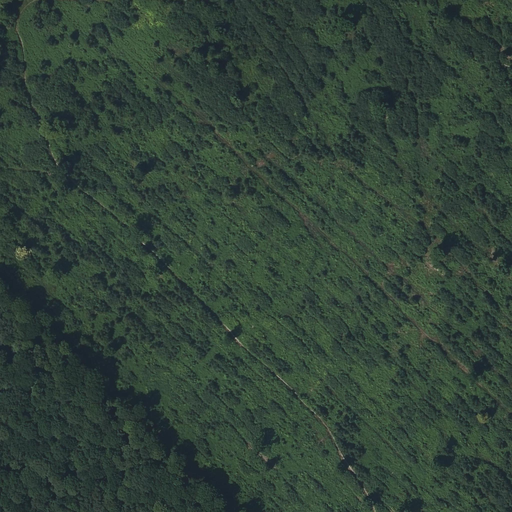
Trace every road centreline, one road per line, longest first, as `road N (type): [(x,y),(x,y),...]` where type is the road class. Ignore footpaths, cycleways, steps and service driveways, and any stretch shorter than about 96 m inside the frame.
road 1 (track): [(385,511),(321,416),(59,169)]
road 2 (track): [(59,169),(29,98),(17,24),(38,0)]
